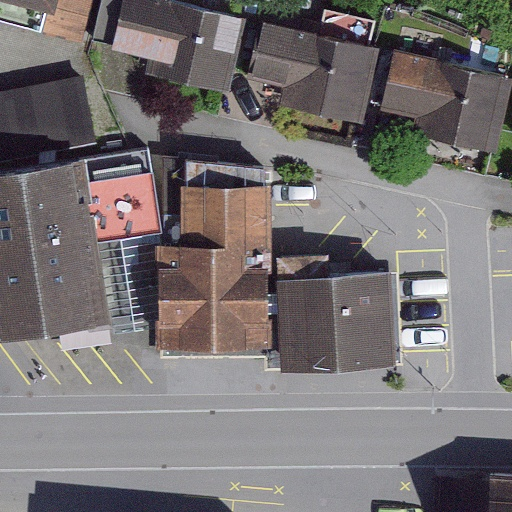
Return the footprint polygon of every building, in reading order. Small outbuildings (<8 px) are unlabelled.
[(0,0),(0,17),(85,42),(94,0),(0,0)] [(248,12),(194,0),(99,0),(90,40),(149,54),(146,69),(230,89),(248,12)] [(260,15),(246,76),(283,84),(279,103),(364,122),(383,43),(260,15)] [(511,87),(511,73),(395,46),(381,107),(416,115),(412,132),(497,151),(511,87)] [(0,159),(96,143),(84,74),(0,88),(0,159)] [(149,147),(0,165),(0,336),(113,319),(98,235),(163,227),(149,147)] [(157,239),(157,343),(161,343),(273,343),(272,288),(271,178),(266,178),(266,161),(163,154),(164,238),(157,239)] [(330,248),(276,251),(278,288),(282,364),(400,359),(392,270),(392,264),(331,266),(330,248)] [(282,364),(278,288),(272,288),(273,343),(161,343),(161,357),(265,357),(266,369),(404,363),(399,270),(392,270),(400,359),(282,364)] [(490,494),(436,490),(434,511),(511,511),(511,480),(491,480),(490,494)]
